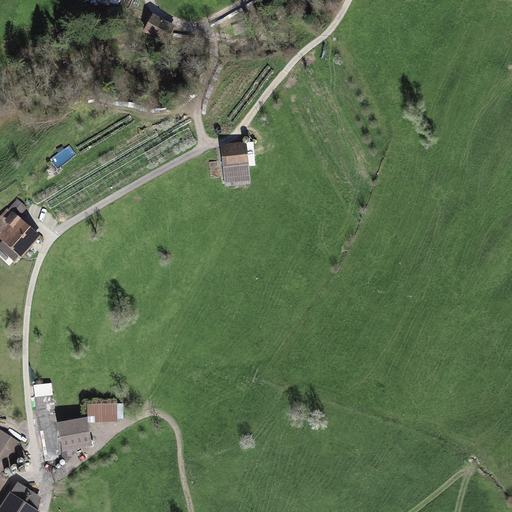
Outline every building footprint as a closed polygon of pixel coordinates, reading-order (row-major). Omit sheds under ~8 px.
[(152,17),(144,38),(167,47),(175,26),(152,17)] [(225,188),(250,185),(246,142),(220,145),(225,188)] [(50,160),(57,169),(76,154),(69,145),(50,160)] [(0,237),(22,259),(45,235),(18,208),(0,226),(0,237)] [(52,384),(34,386),(40,431),(51,430),(49,413),(56,412),(52,384)] [(118,424),(117,406),(88,407),(88,425),(118,424)] [(58,450),(86,445),(81,416),(53,421),(58,450)] [(0,447),(0,480),(15,458),(0,447)] [(0,511),(31,511),(32,511),(0,493),(0,511)]
